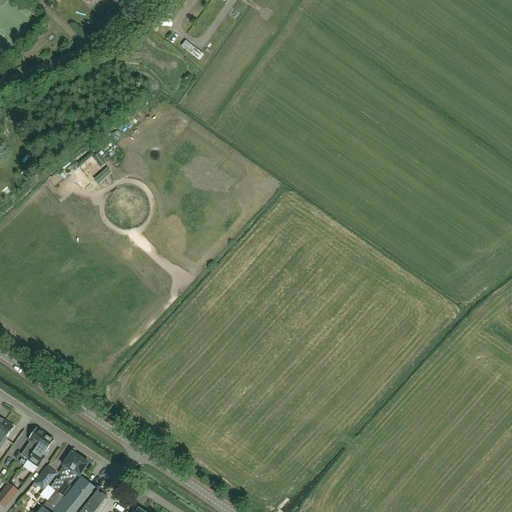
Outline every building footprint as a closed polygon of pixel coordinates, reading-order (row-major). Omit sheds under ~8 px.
[(9,0),(11,44),(19,44),(19,28),(29,28),(28,0),(9,0)] [(177,56),(181,50),(162,38),(158,44),(177,56)] [(169,66),(174,60),(156,44),(152,50),(169,66)] [(14,428),(6,422),(0,430),(0,450),(7,440),(6,439),(14,428)] [(28,462),(46,435),(37,429),(29,441),(32,444),(28,449),(27,448),(21,456),(28,460),(27,461),(28,462)] [(46,452),(54,441),(46,435),(28,462),(38,468),(48,454),(46,452)] [(56,491),(63,497),(71,487),(68,485),(71,481),(72,482),(77,476),(80,478),(89,464),(79,458),(80,458),(72,453),(63,467),(64,467),(59,474),(62,478),(59,482),(57,481),(52,489),(48,487),(57,474),(47,467),(35,484),(45,491),(41,496),(47,501),(56,491)] [(82,478),(65,498),(63,497),(56,491),(47,501),(48,502),(39,511),(97,511),(108,500),(107,493),(103,493),(103,490),(102,489),(99,490),(82,478)] [(0,495),(0,504),(5,509),(18,492),(9,485),(0,495)]
